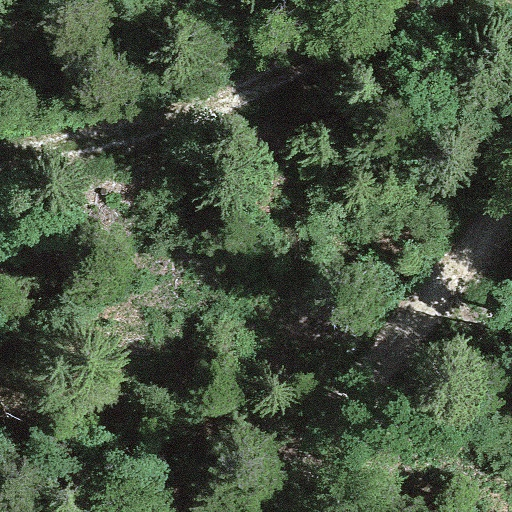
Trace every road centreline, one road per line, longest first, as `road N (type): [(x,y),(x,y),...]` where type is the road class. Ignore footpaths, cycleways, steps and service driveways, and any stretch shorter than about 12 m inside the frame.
road 1 (track): [(482,0),(431,12),(169,122),(0,166)]
road 2 (track): [(260,511),(511,227)]
